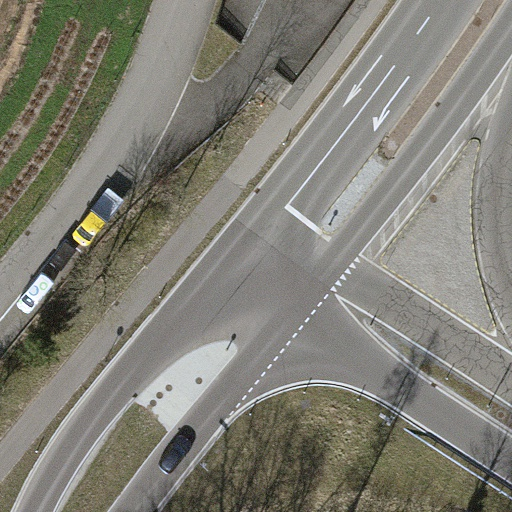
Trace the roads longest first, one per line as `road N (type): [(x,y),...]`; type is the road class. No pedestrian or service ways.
road 1 (residential): [(187,0),(127,143),(0,312)]
road 2 (secondary): [(249,234),(86,426),(35,511)]
road 3 (secondary): [(317,287),(511,24)]
road 4 (secondary): [(433,0),(249,234)]
road 5 (secondary): [(139,511),(317,287)]
road 6 (trunk): [(317,287),(347,337),(395,384),(511,460)]
road 7 (trunk): [(511,378),(400,308),(317,287)]
road 8 (trunk): [(511,290),(501,213),(511,137)]
